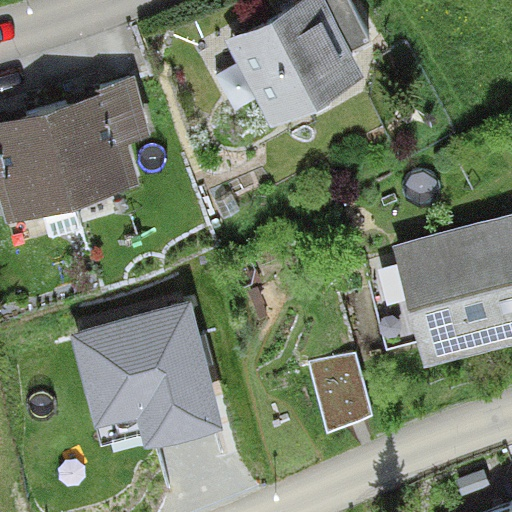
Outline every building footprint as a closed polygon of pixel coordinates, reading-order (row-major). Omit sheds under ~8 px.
[(316,0),(218,44),(253,121),(352,77),(341,51),(360,42),(340,0),(316,0)] [(101,90),(0,114),(0,210),(123,180),(101,90)] [(511,217),(386,245),(408,344),(511,321),(511,217)] [(189,304),(77,333),(99,420),(141,409),(150,441),(219,424),(189,304)] [(511,511),(511,468),(499,473),(504,487),(433,511),(511,511)]
